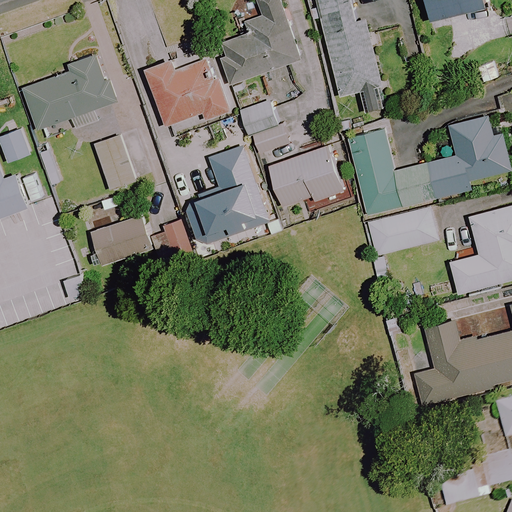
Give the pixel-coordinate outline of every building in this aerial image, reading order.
[(283,0),(260,0),(266,15),(250,20),(254,31),(220,43),(234,83),(303,60),(283,0)] [(318,0),(343,96),(362,91),(368,111),(384,107),(379,86),(385,84),(368,17),(360,19),(354,0),(318,0)] [(489,5),(487,0),(429,0),(435,19),(489,5)] [(40,129),(47,126),(51,138),(68,132),(64,120),(74,117),(78,128),(101,121),(97,109),(116,103),(99,55),(72,64),(74,70),(26,87),(40,129)] [(216,77),(209,56),(179,66),(176,59),(150,68),(169,124),(206,112),(208,119),(233,111),(221,76),(216,77)] [(256,133),(280,124),(271,100),(243,110),(252,135),(256,133)] [(495,136),(490,116),(452,125),(459,155),(396,171),(386,130),(352,139),(370,215),(475,189),(472,180),(511,170),(511,164),(505,134),(495,136)] [(280,124),(256,133),(263,153),(287,144),(280,124)] [(34,153),(24,127),(2,135),(12,162),(34,153)] [(151,177),(136,130),(98,142),(113,189),(151,177)] [(271,220),(247,145),(213,156),(223,188),(201,195),(213,231),(233,224),(235,232),(271,220)] [(345,190),(330,146),(272,165),(285,206),(315,196),(317,200),(345,190)] [(7,178),(0,158),(0,218),(31,207),(19,174),(7,178)] [(38,172),(25,176),(33,201),(46,197),(38,172)] [(100,199),(104,212),(123,206),(119,194),(100,199)] [(442,239),(433,205),(379,219),(388,252),(442,239)] [(511,205),(473,216),(483,253),(453,261),(461,293),(511,279),(511,205)] [(154,248),(150,238),(143,216),(95,232),(106,264),(154,248)] [(150,238),(154,248),(157,247),(162,262),(194,252),(184,220),(165,226),(167,232),(150,238)] [(89,293),(83,274),(67,279),(73,298),(89,293)] [(455,316),(426,324),(437,368),(416,373),(424,405),(511,382),(511,328),(462,341),(455,316)] [(495,495),(493,487),(511,482),(511,397),(502,400),(510,436),(511,443),(511,445),(443,462),(453,505),(495,495)]
